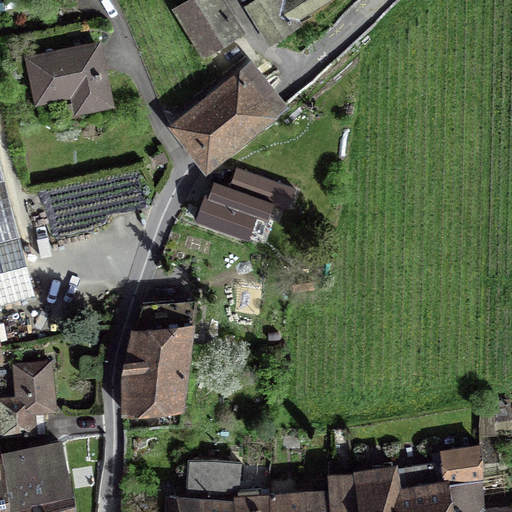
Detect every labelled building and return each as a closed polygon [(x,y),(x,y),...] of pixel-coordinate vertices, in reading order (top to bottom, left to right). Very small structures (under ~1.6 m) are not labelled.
[(206,54),(240,33),(219,0),(187,0),(176,7),(206,54)] [(254,0),(246,5),(270,43),(294,28),(291,22),(325,0),(254,0)] [(38,99),(83,90),(87,107),(110,102),(98,44),(29,58),(38,99)] [(251,62),(172,125),(207,168),(286,105),(251,62)] [(0,305),(35,296),(0,162),(0,305)] [(268,182),(241,172),(235,189),(210,180),(196,219),(248,238),(268,182)] [(142,302),(133,328),(193,323),(196,298),(142,302)] [(133,328),(123,375),(124,411),(183,407),(193,323),(133,328)] [(17,397),(0,398),(0,431),(0,436),(45,432),(44,410),(55,409),(50,360),(14,363),(17,397)] [(510,417),(508,401),(492,404),(494,420),(510,417)] [(480,437),(480,444),(481,460),(498,459),(496,435),(480,437)] [(72,511),(62,444),(1,458),(7,511),(72,511)] [(441,450),(445,480),(480,477),(482,477),(481,460),(480,444),(441,450)] [(189,459),(187,497),(187,499),(206,501),(205,511),(235,511),(235,497),(238,497),(241,461),(189,459)] [(405,467),(408,487),(436,482),(433,462),(405,467)] [(449,511),(444,480),(436,482),(408,487),(398,488),(395,467),(355,473),(360,511),(449,511)] [(360,511),(355,473),(330,476),(330,490),(333,511),(360,511)] [(444,480),(449,511),(511,511),(511,507),(482,507),(480,477),(445,480),(444,480)] [(333,511),(330,490),(303,492),(305,511),(333,511)] [(274,494),(268,494),(270,511),(305,511),(303,492),(274,494)] [(270,511),(268,494),(238,497),(235,497),(235,511),(270,511)] [(205,511),(206,501),(187,499),(187,497),(170,495),(169,511),(205,511)]
